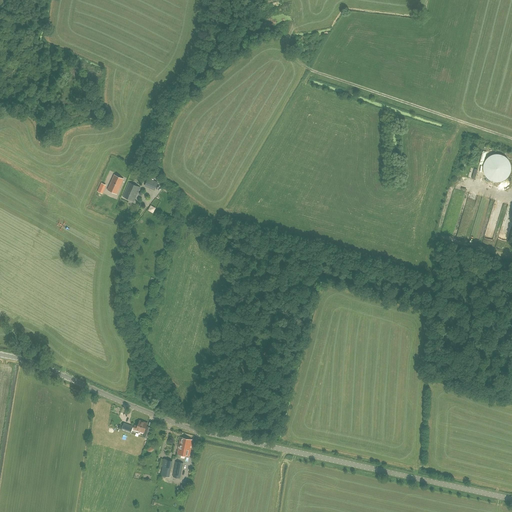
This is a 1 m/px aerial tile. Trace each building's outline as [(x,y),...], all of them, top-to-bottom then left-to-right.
[(499,168),(488,167),(487,179),(493,180),(493,183),(511,184),(511,169),(511,165),(505,165),(505,172),(499,171),(499,168)] [(108,190),(117,194),(124,179),(115,175),(108,190)] [(146,185),(153,188),(155,182),(148,179),(146,185)] [(140,187),(129,182),(123,197),(134,201),(140,187)] [(145,431),(147,423),(139,421),(138,426),(135,426),(134,429),(140,431),(141,430),(145,431)] [(193,440),(181,437),(178,449),(182,450),(182,448),(184,449),(184,446),(191,447),(193,440)] [(177,454),(189,456),(191,447),(184,446),(184,449),(182,448),(182,450),(178,449),(177,454)] [(172,461),(162,459),(161,467),(162,467),(171,469),(172,461)] [(180,478),(183,463),(176,462),(173,477),(180,478)] [(171,469),(162,467),(161,475),(169,476),(171,469)]
